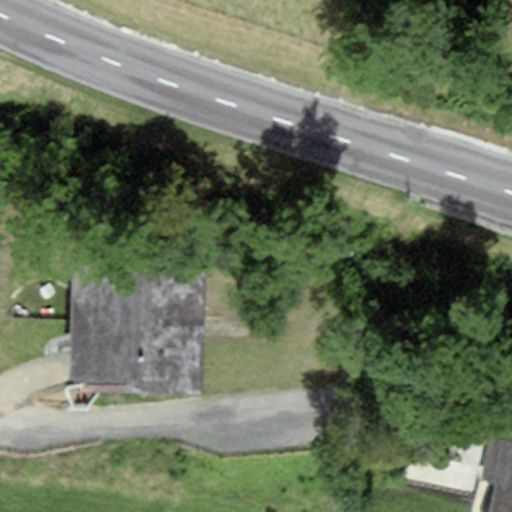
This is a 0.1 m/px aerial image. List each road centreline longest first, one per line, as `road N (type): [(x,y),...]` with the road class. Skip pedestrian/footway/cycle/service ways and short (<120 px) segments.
road 1 (secondary): [(0,14),(166,82),(511,191)]
road 2 (track): [(511,386),(166,420),(0,409)]
